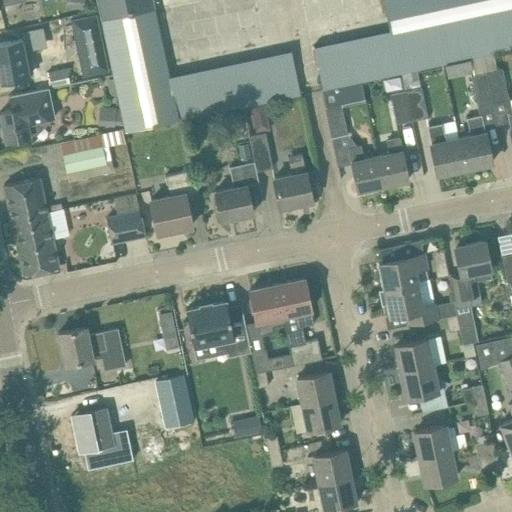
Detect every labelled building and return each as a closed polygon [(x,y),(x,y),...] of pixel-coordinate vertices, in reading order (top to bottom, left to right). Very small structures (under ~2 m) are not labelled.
[(150,0),(97,0),(101,20),(152,10),(150,0)] [(511,0),(383,0),(390,30),(399,72),(402,71),(418,68),(470,57),(483,54),(493,52),(496,52),(511,48),(511,0)] [(96,14),(72,19),(84,75),(107,70),(96,14)] [(20,39),(10,41),(0,42),(0,77),(1,82),(29,76),(25,55),(38,52),(38,55),(55,54),(54,30),(37,31),(37,36),(20,40),(20,39)] [(66,68),(47,72),(50,85),(69,81),(66,68)] [(502,69),(487,72),(493,101),(508,98),(502,69)] [(493,101),(487,72),(471,75),(477,105),(493,101)] [(322,91),(331,137),(347,133),(341,107),(365,102),(361,82),(322,91)] [(55,118),(49,87),(9,95),(9,96),(10,96),(13,109),(0,111),(0,113),(0,126),(3,126),(6,141),(33,135),(30,123),(55,118)] [(406,90),(412,120),(428,116),(422,87),(406,90)] [(396,123),(412,120),(406,90),(390,93),(396,123)] [(470,135),(457,137),(463,168),(492,162),(485,131),(481,114),(467,117),(470,135)] [(463,168),(457,137),(446,140),(442,123),(428,126),(431,143),(437,174),(463,168)] [(265,132),(248,135),(254,161),(256,171),(272,167),(265,132)] [(390,152),(376,155),(382,185),(408,180),(399,137),(387,139),(390,152)] [(382,185),(376,155),(363,158),(361,145),(348,147),(357,190),(382,185)] [(103,147),(71,153),(64,155),(67,171),(107,163),(103,147)] [(305,171),(302,153),(288,156),(291,174),(274,177),(280,207),(312,200),(306,171),(305,171)] [(256,171),(254,161),(229,166),(233,187),(215,191),(221,219),(253,213),(247,185),(259,183),(256,171)] [(185,197),(198,194),(193,169),(165,175),(169,195),(151,199),(158,233),(179,228),(179,226),(189,224),(190,226),(191,225),(185,197)] [(39,177),(4,185),(12,221),(47,213),(47,212),(62,208),(61,203),(45,206),(39,177)] [(47,213),(12,221),(23,274),(58,266),(59,266),(58,264),(54,247),(52,238),(68,235),(62,208),(47,212),(47,213)] [(145,235),(139,209),(106,216),(112,242),(145,235)] [(511,234),(511,235),(511,236),(511,261),(503,264),(510,294),(511,293),(511,234)] [(400,258),(379,262),(384,288),(418,281),(415,269),(426,267),(424,253),(422,253),(419,242),(421,241),(420,240),(397,245),(400,258)] [(460,271),(448,274),(456,309),(481,303),(477,282),(493,278),(489,261),(491,261),(490,256),(488,257),(484,240),(455,246),(460,271)] [(285,324),(287,334),(299,331),(300,326),(313,323),(304,278),(277,283),(285,324)] [(428,279),(418,281),(384,288),(390,315),(406,312),(409,324),(436,318),(428,279)] [(272,327),(285,324),(277,283),(249,289),(256,321),(257,321),(260,334),(273,331),(272,327)] [(201,305),(186,309),(193,345),(214,341),(215,347),(226,345),(228,356),(251,351),(242,309),(228,312),(226,300),(211,303),(210,302),(200,304),(201,305)] [(171,311),(158,314),(161,325),(174,322),(171,311)] [(457,314),(446,316),(449,331),(461,329),(457,314)] [(118,328),(102,331),(87,334),(85,326),(58,332),(65,365),(92,359),(90,351),(100,349),(104,368),(125,364),(118,328)] [(401,371),(432,364),(427,338),(396,345),(401,371)] [(290,345),(291,353),(294,363),(320,358),(316,339),(290,345)] [(476,355),(472,342),(461,345),(464,358),(476,355)] [(511,347),(497,354),(509,388),(511,386),(511,347)] [(265,350),(250,353),(253,371),(254,371),(265,369),(294,363),(291,353),(267,358),(265,350)] [(432,364),(401,371),(407,397),(438,391),(432,364)] [(265,369),(254,371),(258,388),(269,385),(265,369)] [(297,377),(303,403),(333,397),(328,371),(297,377)] [(195,420),(185,374),(156,381),(166,428),(195,420)] [(464,403),(474,401),(485,398),(482,384),(461,388),(464,403)] [(333,397),(303,403),(309,430),(339,423),(333,397)] [(474,401),(477,416),(488,414),(485,398),(474,401)] [(511,403),(508,405),(511,414),(511,419),(500,424),(511,454),(511,403)] [(106,407),(87,411),(88,412),(89,412),(89,416),(72,419),(77,442),(82,441),(84,451),(87,468),(88,468),(133,459),(127,429),(127,428),(115,431),(111,431),(106,407)] [(258,415),(229,421),(233,438),(261,432),(258,415)] [(434,427),(414,431),(420,457),(450,451),(467,447),(464,433),(456,435),(454,427),(446,429),(445,424),(434,427)] [(269,454),(280,452),(276,434),(265,437),(269,454)] [(485,435),(472,438),(474,446),(475,446),(487,443),(485,435)] [(487,443),(475,446),(481,472),(499,468),(494,442),(487,443)] [(269,454),(272,466),(282,464),(283,465),(305,460),(302,447),(280,452),(269,454)] [(313,455),(319,482),(350,475),(344,449),(313,455)] [(450,451),(420,457),(425,484),(456,477),(450,451)] [(350,475),(319,482),(325,508),(355,502),(350,475)]
